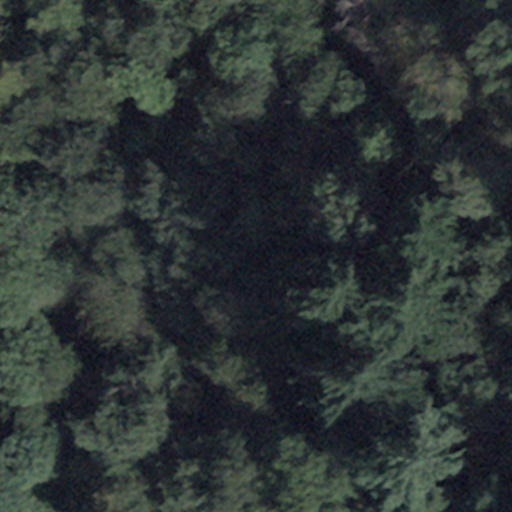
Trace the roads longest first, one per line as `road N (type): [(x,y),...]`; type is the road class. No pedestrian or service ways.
road 1 (track): [(448,511),(366,398),(325,183),(289,132),(278,100),(273,35),(291,21),(304,57),(354,111),(422,177),(437,168),(365,0)]
road 2 (track): [(0,207),(60,183),(95,195),(183,300),(218,369),(369,511)]
road 3 (track): [(119,511),(111,485),(20,452),(0,430)]
